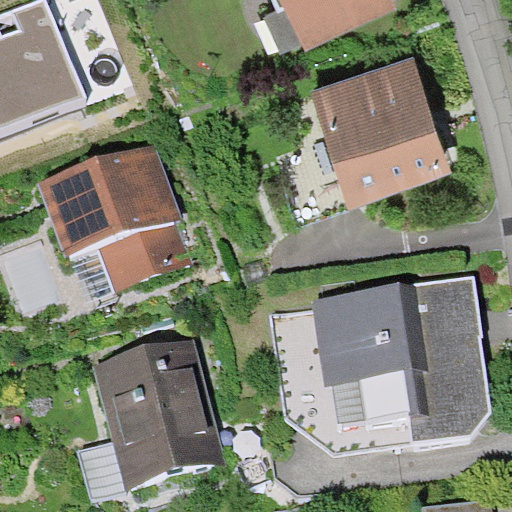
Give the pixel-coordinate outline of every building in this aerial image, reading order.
[(47,0),(34,0),(0,13),(0,129),(86,97),(47,0)] [(283,0),(306,50),(397,9),(392,0),(283,0)] [(432,114),(413,57),(310,92),(350,209),(453,174),(432,114)] [(154,142),(39,184),(52,220),(65,255),(70,254),(97,243),(116,291),(191,263),(176,220),(182,218),(154,142)] [(97,243),(70,254),(80,280),(86,278),(94,300),(116,291),(97,243)] [(475,278),(311,299),(313,310),(271,314),(287,419),(332,456),(471,437),(491,412),(478,336),(483,336),(475,278)] [(225,465),(193,340),(93,365),(106,414),(113,443),(125,490),(225,465)] [(125,490),(113,443),(78,451),(91,502),(126,494),(125,490)] [(492,511),(491,500),(422,507),(422,511),(492,511)]
